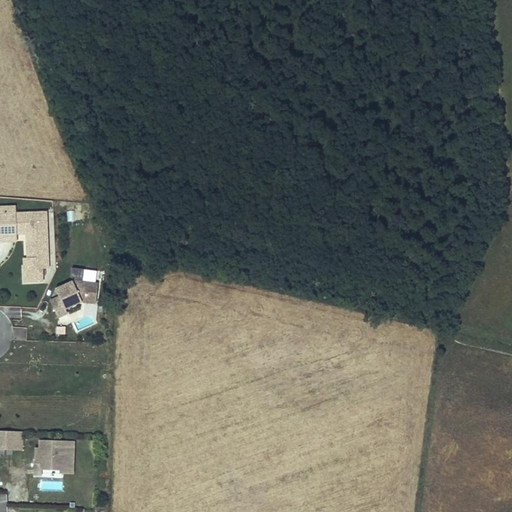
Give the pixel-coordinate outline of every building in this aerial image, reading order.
[(15,207),(0,207),(0,243),(22,243),(22,283),(43,283),(42,270),(48,270),(48,212),(15,213),(15,207)] [(104,284),(80,281),(61,290),(65,297),(56,301),(63,318),(73,314),(71,309),(87,302),(101,304),(104,284)] [(14,328),(14,340),(26,340),(26,327),(14,328)] [(0,448),(23,449),(24,430),(0,428),(0,448)] [(74,472),(76,438),(35,436),(33,474),(42,475),(42,470),(74,472)]
